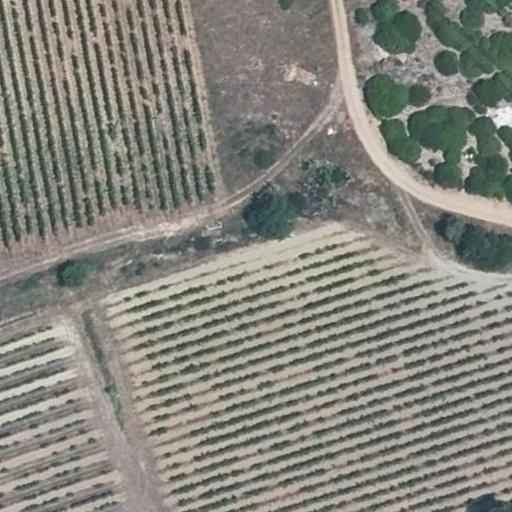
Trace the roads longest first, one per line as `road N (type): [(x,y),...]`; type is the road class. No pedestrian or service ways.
road 1 (track): [(0,276),(210,210),(257,185),(319,126),(347,73)]
road 2 (track): [(334,0),(367,138),(387,170),(420,192),(511,218)]
